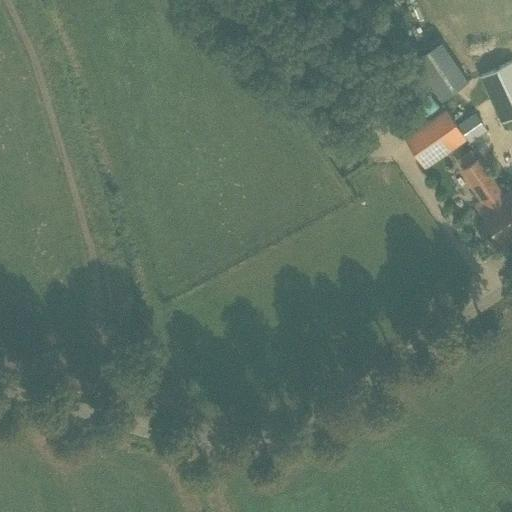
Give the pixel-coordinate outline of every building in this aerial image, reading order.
[(413,60),(440,99),(452,91),(459,86),(464,83),(468,80),(442,42),(442,41),(413,60)] [(511,60),(481,75),(503,122),(511,117),(511,60)] [(458,123),(469,141),(487,130),(475,111),(458,123)] [(353,113),(352,133),(365,134),(366,113),(353,113)] [(435,114),(404,136),(425,167),(456,145),(452,138),(437,117),(435,114)] [(338,147),(333,139),(328,138),(324,141),(323,146),(328,153),(333,154),(337,151),(338,147)] [(500,187),(479,157),(464,168),(484,198),(485,200),(488,198),(492,204),(482,211),(503,241),(511,234),(511,205),(505,195),(500,187)]
